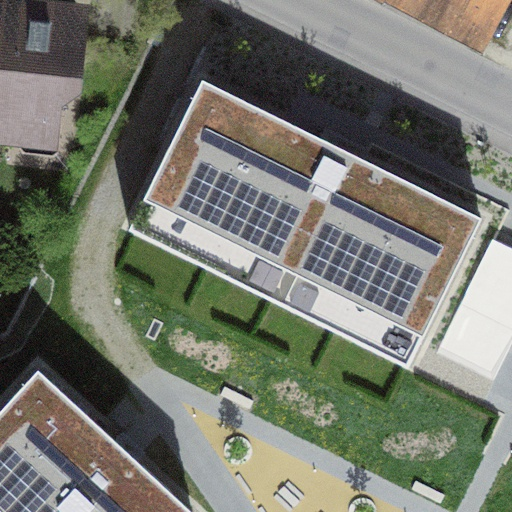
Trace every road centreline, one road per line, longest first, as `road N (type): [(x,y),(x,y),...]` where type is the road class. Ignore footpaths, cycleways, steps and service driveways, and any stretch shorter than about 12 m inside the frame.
road 1 (track): [(201,0),(93,252),(98,311),(141,377)]
road 2 (tertiary): [(300,0),(511,102)]
